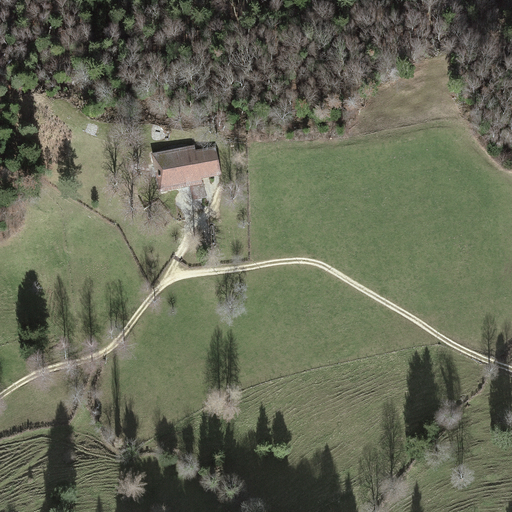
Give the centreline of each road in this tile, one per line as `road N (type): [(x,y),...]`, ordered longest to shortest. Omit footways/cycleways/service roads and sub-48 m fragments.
road 1 (track): [(511,371),(459,350),(316,264),(162,278),(148,294)]
road 2 (track): [(148,294),(120,340),(92,359),(34,373),(0,397)]
